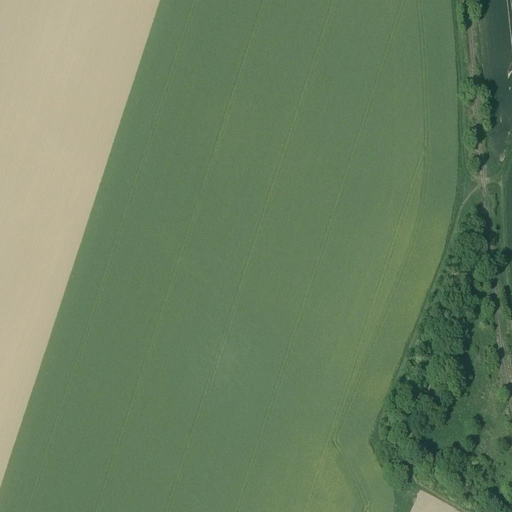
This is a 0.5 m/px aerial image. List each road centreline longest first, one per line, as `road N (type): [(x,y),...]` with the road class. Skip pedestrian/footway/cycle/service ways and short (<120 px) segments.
road 1 (track): [(468,511),(401,470),(381,431),(448,258),(464,174)]
road 2 (track): [(464,174),(456,0)]
road 3 (track): [(511,315),(504,180)]
